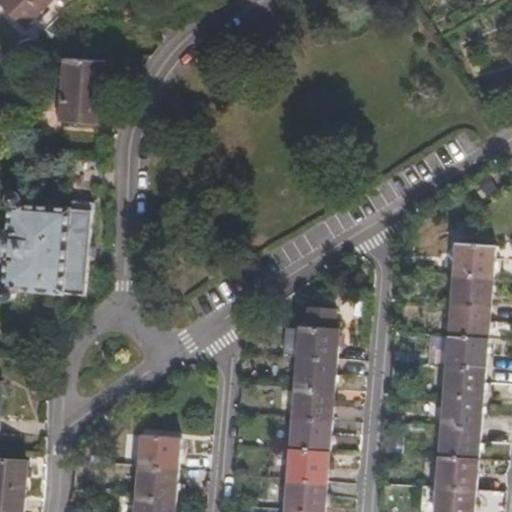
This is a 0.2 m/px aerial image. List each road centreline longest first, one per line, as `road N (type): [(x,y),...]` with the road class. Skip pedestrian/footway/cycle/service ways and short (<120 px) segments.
road 1 (residential): [(511,133),(170,352)]
road 2 (residential): [(116,303),(122,144),(147,77),(201,22),(241,0)]
road 3 (residential): [(116,303),(77,334),(56,374),(55,433)]
road 4 (residential): [(170,352),(55,433)]
